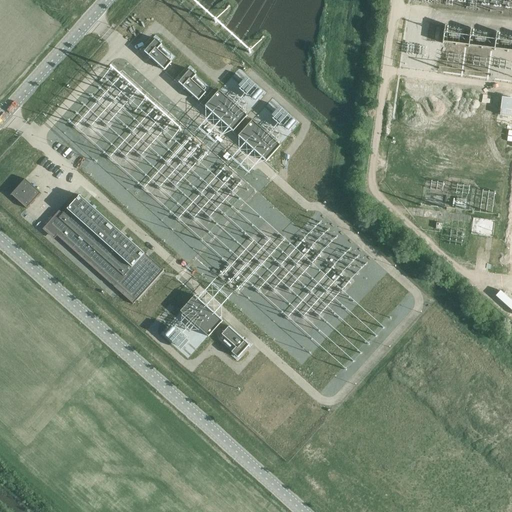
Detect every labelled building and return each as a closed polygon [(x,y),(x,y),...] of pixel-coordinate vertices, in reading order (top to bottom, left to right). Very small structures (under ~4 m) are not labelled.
[(161,44),(156,39),(144,52),(164,70),(171,62),(157,49),(161,44)] [(235,79),(240,80),(234,88),(245,97),(209,89),(201,100),(205,103),(204,105),(264,155),(269,156),(289,131),(297,121),(284,111),(281,114),(279,123),(275,128),(267,127),(268,123),(265,126),(251,123),(255,118),(257,120),(264,89),(237,67),(235,79)] [(196,75),(190,69),(178,82),(198,101),(206,93),(192,80),(196,75)] [(41,193),(25,179),(11,194),(27,208),(41,193)] [(59,211),(42,229),(54,239),(57,236),(133,304),(163,271),(145,253),(144,254),(79,195),(67,210),(63,214),(59,211)] [(511,308),(511,300),(500,290),(496,295),(511,308)] [(197,295),(174,319),(176,320),(163,333),(189,357),(224,320),(197,295)] [(229,326),(222,335),(235,347),(231,352),(237,358),(249,345),(229,326)]
